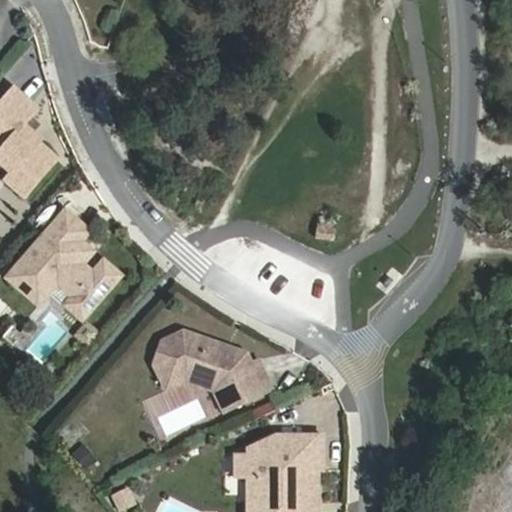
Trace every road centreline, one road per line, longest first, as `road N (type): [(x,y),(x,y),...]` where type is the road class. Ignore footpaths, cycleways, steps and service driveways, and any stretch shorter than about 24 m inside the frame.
road 1 (residential): [(365,364),(185,259),(139,206),(97,140),(64,15),(51,0)]
road 2 (residential): [(464,0),(466,147),(450,248),(365,364)]
road 3 (residential): [(369,511),(365,364)]
